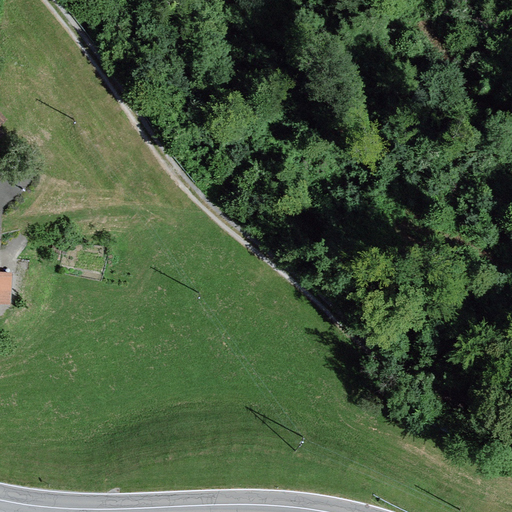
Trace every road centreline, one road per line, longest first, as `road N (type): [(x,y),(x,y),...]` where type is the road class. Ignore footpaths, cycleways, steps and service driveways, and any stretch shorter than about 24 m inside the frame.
road 1 (track): [(48,0),(190,189),(313,293)]
road 2 (unclassified): [(313,293),(394,374),(511,442)]
road 3 (tertiary): [(0,494),(245,511)]
